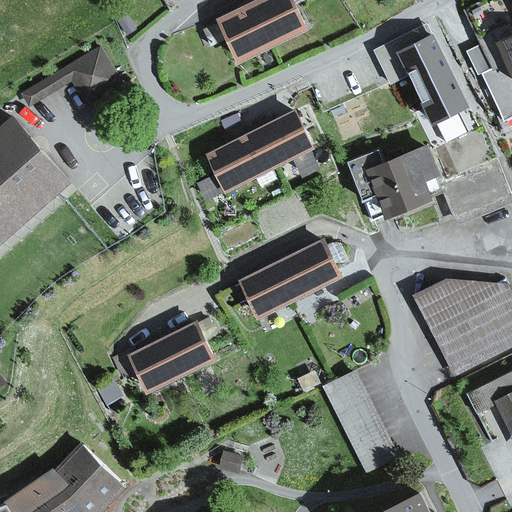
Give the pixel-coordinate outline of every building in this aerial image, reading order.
[(288,0),(264,0),(215,23),(236,68),(306,36),(288,0)] [(511,27),(499,0),(481,0),(461,9),(489,71),(478,75),(500,124),(511,118),(511,27)] [(129,16),(119,22),(127,37),(137,31),(129,16)] [(395,56),(432,39),(425,26),(371,51),(388,87),(405,79),(395,56)] [(432,39),(395,56),(405,79),(430,130),(436,127),(458,117),(466,113),(432,39)] [(20,93),(28,108),(70,84),(83,106),(122,83),(101,46),(20,93)] [(293,115),(204,158),(223,197),(312,154),(293,115)] [(466,133),(458,117),(436,127),(445,144),(466,133)] [(0,246),(68,187),(11,122),(0,131),(0,246)] [(486,130),(429,151),(445,193),(454,218),(511,197),(486,130)] [(380,151),(343,165),(358,206),(365,204),(371,220),(380,217),(383,224),(431,207),(428,199),(445,193),(429,151),(428,147),(384,163),(380,151)] [(311,157),(292,166),(300,181),(318,172),(311,157)] [(211,179),(195,186),(204,204),(219,197),(211,179)] [(330,233),(245,275),(264,313),(349,271),(330,233)] [(511,282),(451,277),(419,294),(459,372),(511,345),(511,282)] [(203,315),(133,349),(152,387),(222,352),(203,315)] [(317,367),(301,375),(306,387),(323,378),(317,367)] [(361,370),(327,386),(369,475),(403,459),(361,370)] [(511,370),(470,391),(480,410),(499,401),(511,427),(511,370)] [(116,378),(100,387),(109,403),(125,394),(116,378)] [(0,511),(96,511),(99,510),(101,511),(102,511),(133,479),(88,437),(62,461),(61,459),(5,496),(2,489),(0,489),(0,511)] [(246,454),(225,448),(221,464),(242,470),(246,454)] [(442,511),(429,484),(372,511),(442,511)]
